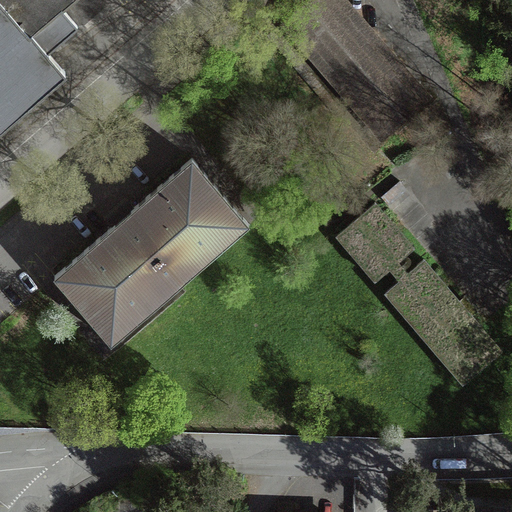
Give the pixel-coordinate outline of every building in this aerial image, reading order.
[(0,0),(0,92),(75,27),(61,10),(72,0),(0,0)] [(433,95),(347,0),(310,0),(277,30),(379,142),(433,95)] [(192,159),(53,279),(111,346),(250,226),(192,159)] [(335,242),(375,288),(416,254),(376,207),(335,242)] [(383,298),(464,391),(504,357),(424,264),(383,298)] [(511,511),(511,500),(493,500),(493,502),(473,501),(472,511),(511,511)]
